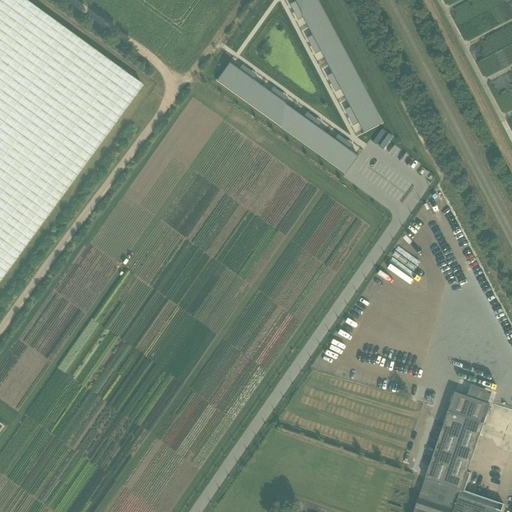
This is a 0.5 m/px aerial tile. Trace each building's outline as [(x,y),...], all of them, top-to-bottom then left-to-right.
[(0,0),(0,283),(143,90),(19,0),(0,0)] [(317,0),(293,0),(299,10),(318,0),(317,0)] [(318,0),(299,10),(308,27),(326,17),(318,0)] [(326,17),(308,27),(317,44),(335,34),(326,17)] [(335,34),(317,44),(326,61),(344,51),(335,34)] [(344,51),(326,61),(328,65),(346,55),(344,51)] [(346,55),(328,65),(336,82),(355,72),(346,55)] [(229,65),(217,82),(233,94),(245,77),(229,65)] [(355,72),(336,82),(345,99),(364,89),(355,72)] [(245,77),(233,94),(248,105),(260,88),(245,77)] [(260,88),(248,105),(264,116),(276,99),(260,88)] [(364,89),(345,99),(354,115),(373,106),(364,89)] [(276,99),(264,116),(279,127),(292,110),(276,99)] [(373,106),(354,115),(363,133),(382,123),(373,106)] [(292,110),(279,127),(283,130),(295,113),(292,110)] [(295,113),(283,130),(298,141),(310,124),(295,113)] [(310,124),(298,141),(313,152),(326,135),(310,124)] [(326,135),(313,152),(329,163),(342,146),(326,135)] [(342,146),(329,163),(345,175),(358,158),(342,146)] [(500,511),(502,506),(460,492),(460,491),(489,406),(455,393),(414,511),(500,511)]
